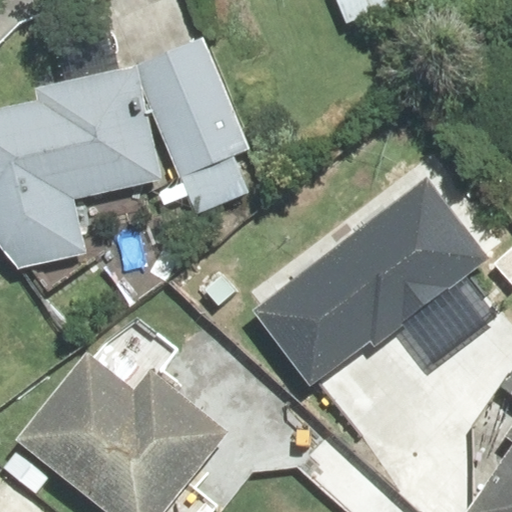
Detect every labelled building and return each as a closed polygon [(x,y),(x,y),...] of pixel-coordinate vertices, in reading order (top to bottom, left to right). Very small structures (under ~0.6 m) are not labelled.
[(346,0),(353,19),(404,0),(346,0)] [(213,36),(0,94),(0,224),(13,271),(115,242),(102,197),(158,182),(166,210),(254,186),(213,36)] [(445,196),(278,323),(342,407),(510,280),(445,196)] [(88,511),(177,511),(245,423),(151,353),(116,399),(90,379),(25,464),(88,511)] [(511,511),(511,438),(463,507),(469,511),(511,511)] [(51,511),(23,488),(1,511),(51,511)]
